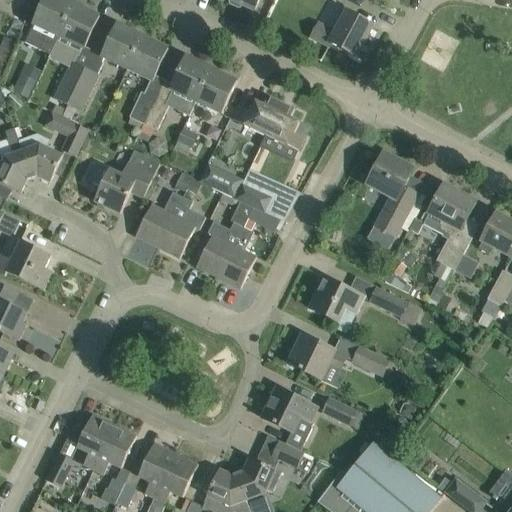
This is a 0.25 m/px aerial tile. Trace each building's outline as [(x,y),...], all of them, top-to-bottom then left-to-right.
[(26,45),(48,55),(72,4),(64,1),(63,2),(58,0),(45,0),(34,26),(35,27),(26,45)] [(254,12),(260,0),(230,0),(229,3),(230,6),(239,10),(242,9),(243,6),(254,12)] [(84,50),(100,18),(99,17),(98,19),(84,12),(85,11),(72,4),(48,55),(51,57),(56,48),(66,53),(70,43),(84,50)] [(335,34),(319,26),(312,39),(330,48),(332,44),(357,58),(373,27),(347,12),(335,34)] [(15,21),(12,27),(21,31),(24,25),(15,21)] [(102,58),(125,69),(140,37),(133,33),(132,35),(118,28),(119,27),(118,26),(102,58)] [(125,69),(152,82),(169,50),(167,50),(167,51),(153,45),(154,43),(140,37),(125,69)] [(195,102),(210,70),(201,66),(200,67),(187,61),(188,59),(186,59),(164,104),(163,107),(168,109),(188,117),(195,102)] [(56,100),(68,106),(85,70),(73,65),(56,100)] [(98,77),(85,70),(68,106),(63,118),(71,122),(77,110),(81,112),(98,77)] [(222,76),(210,70),(195,102),(223,115),(237,83),(236,82),(235,84),(222,77),(222,76)] [(12,93),(7,98),(18,109),(23,104),(12,93)] [(142,124),(154,99),(146,96),(142,94),(130,118),(142,124)] [(236,118),(268,133),(282,104),(269,98),(265,107),(256,103),(252,110),(242,105),(236,118)] [(154,99),(142,124),(144,125),(155,130),(158,131),(168,109),(163,107),(164,104),(154,99)] [(282,104),(268,133),(300,149),(306,136),(296,131),(300,124),(291,119),(295,110),(282,104)] [(52,113),(49,121),(73,132),(70,139),(62,155),(74,160),(80,148),(88,135),(90,131),(76,124),(71,122),(63,118),(52,113)] [(184,128),(178,142),(193,148),(198,135),(184,128)] [(62,159),(47,152),(51,142),(38,136),(18,143),(14,130),(12,131),(31,181),(39,178),(51,184),(62,159)] [(31,181),(12,131),(7,133),(15,158),(6,161),(0,172),(0,184),(21,195),(27,183),(31,181)] [(88,135),(80,148),(85,151),(92,137),(88,135)] [(103,185),(95,203),(121,216),(131,194),(144,200),(154,179),(160,165),(136,153),(123,179),(109,173),(103,185)] [(395,241),(422,192),(421,191),(419,193),(406,186),(415,170),(385,155),(368,186),(391,198),(374,230),(395,241)] [(221,200),(235,207),(244,189),(220,178),(223,172),(210,165),(202,182),(212,188),(212,190),(224,195),(221,200)] [(182,173),(175,189),(185,194),(187,191),(192,178),(182,173)] [(203,183),(192,178),(187,191),(196,196),(203,183)] [(444,233),(453,238),(454,236),(459,238),(462,232),(477,204),(444,186),(423,226),(443,237),(444,233)] [(265,214),(272,200),(285,206),(288,198),(275,192),(271,199),(266,198),(244,187),(244,189),(235,207),(239,209),(251,215),(258,218),(261,212),(265,214)] [(152,207),(136,239),(158,250),(183,199),(173,194),(164,213),(152,207)] [(183,199),(158,250),(180,260),(196,229),(200,231),(206,219),(191,212),(194,205),(183,199)] [(244,229),(248,221),(251,215),(239,209),(231,222),(236,225),(232,233),(215,224),(209,236),(213,237),(197,269),(219,280),(244,229)] [(255,224),(258,218),(251,215),(248,221),(255,224)] [(511,222),(498,215),(479,249),(489,254),(493,247),(511,257),(511,222)] [(244,229),(219,280),(241,291),(257,259),(245,252),(254,234),(244,229)] [(437,257),(433,255),(424,270),(437,277),(438,275),(448,281),(472,237),(462,232),(459,238),(454,236),(453,238),(451,243),(446,240),(437,257)] [(52,257),(21,242),(12,262),(1,257),(0,259),(0,275),(5,278),(7,274),(44,292),(50,278),(43,275),(52,257)] [(457,270),(456,272),(469,279),(478,264),(464,256),(457,270)] [(505,303),(506,303),(511,292),(511,275),(504,271),(482,313),(496,319),(505,303)] [(325,279),(310,310),(340,324),(347,309),(357,314),(365,299),(325,279)] [(0,332),(19,342),(27,326),(23,324),(28,314),(8,305),(14,293),(18,295),(19,294),(0,284),(0,332)] [(422,311),(378,290),(372,304),(404,319),(415,325),(422,311)] [(441,296),(436,307),(444,311),(450,301),(441,296)] [(299,345),(289,365),(321,381),(329,366),(341,372),(347,360),(335,354),(336,351),(303,337),(302,339),(304,340),(301,347),(299,345)] [(0,375),(4,377),(14,355),(0,348),(0,375)] [(354,364),(383,378),(391,363),(362,348),(354,364)] [(0,375),(0,392),(3,393),(8,382),(3,379),(4,377),(0,375)] [(278,389),(263,420),(292,434),(288,445),(301,451),(312,429),(310,425),(318,409),(278,389)] [(365,417),(358,413),(331,400),(324,415),(352,428),(352,427),(358,430),(365,417)] [(80,443),(77,449),(89,455),(84,467),(94,471),(115,427),(93,417),(80,443)] [(115,427),(94,471),(102,475),(104,476),(110,465),(122,470),(129,455),(137,437),(115,427)] [(396,442),(389,437),(382,446),(388,451),(396,442)] [(305,460),(306,456),(279,443),(272,458),(307,474),(313,464),(305,460)] [(329,511),(433,511),(443,501),(374,444),(347,477),(341,471),(318,503),(329,511)] [(142,472),(139,478),(140,479),(151,484),(145,496),(156,501),(177,456),(154,445),(146,464),(142,472)] [(50,479),(47,484),(63,491),(65,486),(76,462),(72,461),(61,455),(57,462),(50,479)] [(177,456),(156,501),(166,505),(171,494),(183,499),(190,484),(199,466),(177,456)] [(274,495),(282,475),(250,460),(244,472),(234,475),(248,511),(263,511),(259,501),(268,496),(269,493),(274,495)] [(248,511),(234,475),(232,476),(220,471),(207,500),(231,511),(237,511),(248,511)] [(129,477),(122,474),(119,481),(115,479),(105,499),(116,504),(120,496),(125,486),(129,477)] [(446,479),(439,489),(445,493),(446,494),(454,484),(452,483),(446,479)] [(445,494),(468,511),(480,511),(487,503),(456,481),(454,484),(446,494),(445,493),(445,494)] [(120,496),(116,504),(127,509),(135,491),(125,486),(120,496)] [(511,511),(511,487),(501,503),(508,508),(504,511),(511,511)] [(188,511),(202,511),(205,508),(192,503),(188,511)]
